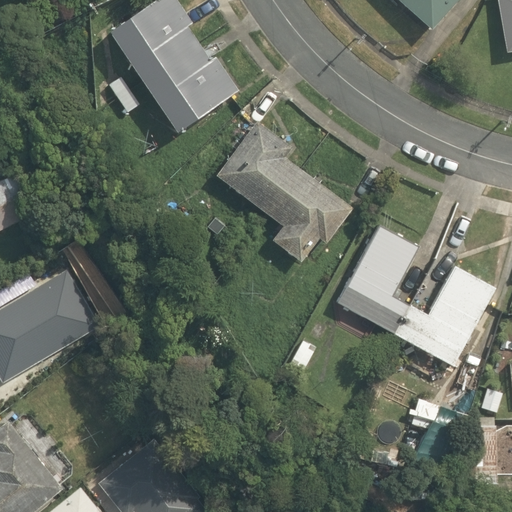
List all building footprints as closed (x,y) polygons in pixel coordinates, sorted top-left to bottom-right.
[(166,0),(146,0),(98,32),(167,135),(229,94),(166,0)] [(391,0),(424,30),(452,0),(391,0)] [(511,0),(497,0),(507,53),(511,52),(511,0)] [(138,104),(117,71),(83,93),(94,110),(110,100),(120,116),(138,104)] [(286,139),(256,116),(209,179),(278,231),(265,247),(289,265),(310,237),(318,243),(346,205),(276,153),(286,139)] [(15,170),(0,176),(0,229),(34,215),(15,170)] [(491,291),(448,266),(423,310),(391,292),(416,248),(368,221),(325,298),(448,368),(491,291)] [(64,271),(0,306),(0,383),(1,384),(97,329),(64,271)] [(0,511),(23,511),(68,480),(25,420),(0,438),(0,511)] [(156,440),(96,486),(116,511),(127,511),(131,509),(133,511),(200,511),(208,507),(156,440)] [(99,511),(77,482),(36,511),(99,511)]
